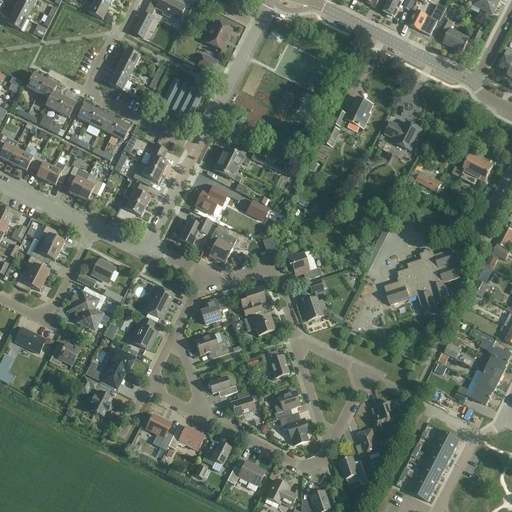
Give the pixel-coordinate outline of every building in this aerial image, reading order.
[(20,0),(19,3),(33,10),(37,0),(20,0)] [(113,0),(96,0),(95,3),(108,10),(113,0)] [(178,21),(185,8),(169,0),(160,0),(157,7),(150,3),(149,7),(144,15),(151,18),(155,10),(163,13),(162,16),(169,19),(171,17),(178,21)] [(403,0),(389,0),(382,13),(394,19),(403,1),(403,0)] [(406,0),(402,8),(404,9),(409,12),(414,3),(406,0)] [(491,14),(492,15),(498,2),(494,0),(476,0),(473,6),(487,12),(491,14)] [(33,10),(19,3),(13,14),(27,21),(33,10)] [(108,10),(95,3),(89,14),(103,21),(108,10)] [(48,18),(52,20),(57,10),(53,8),(48,18)] [(439,24),(446,10),(440,8),(436,16),(433,14),(431,19),(416,12),(409,27),(430,37),(437,23),(439,24)] [(21,33),(27,21),(13,14),(7,26),(21,33)] [(153,20),(142,14),(132,34),(143,40),(153,20)] [(52,20),(48,18),(43,27),(48,29),(52,20)] [(461,53),(469,39),(451,30),(453,24),(448,21),(442,32),(447,35),(443,44),(461,53)] [(225,44),(231,31),(215,23),(205,43),(222,52),(226,44),(225,44)] [(45,35),(47,31),(38,26),(35,31),(38,32),(37,35),(43,38),(44,35),(45,35)] [(476,45),(482,34),(476,31),(470,42),(476,45)] [(120,63),(134,70),(140,58),(126,51),(120,63)] [(511,53),(507,51),(504,57),(498,68),(505,72),(503,76),(511,80),(511,77),(511,53)] [(211,74),(217,63),(203,56),(198,67),(211,74)] [(115,74),(128,81),(134,70),(120,63),(115,74)] [(153,80),(158,82),(162,73),(158,70),(153,80)] [(128,81),(115,74),(109,86),(123,93),(128,81)] [(27,90),(38,96),(45,82),(33,76),(27,90)] [(158,82),(153,80),(149,89),(153,91),(158,82)] [(188,124),(203,95),(174,81),(161,106),(175,113),(174,117),(188,124)] [(38,96),(49,101),(50,102),(53,94),(57,87),(45,82),(38,96)] [(12,93),(16,95),(19,89),(11,85),(8,91),(12,93)] [(139,101),(142,102),(146,105),(151,95),(147,93),(144,91),(139,101)] [(64,100),(53,94),(50,102),(49,101),(46,108),(57,114),(64,100)] [(369,115),(373,107),(357,99),(346,121),(364,130),(371,116),(369,115)] [(76,106),(64,100),(57,114),(69,120),(76,106)] [(78,120),(90,125),(97,112),(85,106),(78,120)] [(26,120),(28,116),(19,111),(17,116),(26,120)] [(101,131),(108,117),(97,112),(90,125),(101,131)] [(333,125),(340,128),(346,116),(339,112),(333,125)] [(37,120),(28,116),(26,120),(35,125),(37,120)] [(101,131),(112,137),(119,123),(108,117),(101,131)] [(39,127),(48,131),(51,127),(41,122),(39,127)] [(119,123),(112,137),(124,143),(130,129),(119,123)] [(399,128),(391,124),(385,135),(397,141),(395,144),(410,152),(414,145),(416,145),(419,140),(417,138),(421,131),(406,123),(402,130),(399,129),(399,128)] [(51,127),(48,131),(57,136),(60,132),(51,127)] [(333,149),(341,132),(331,127),(323,144),(333,149)] [(46,135),(42,132),(38,139),(46,143),(50,136),(46,135)] [(3,136),(1,141),(0,142),(0,153),(1,154),(0,155),(0,159),(8,164),(17,144),(8,140),(9,139),(3,136)] [(70,142),(79,147),(81,142),(72,138),(70,142)] [(81,142),(79,147),(88,151),(90,147),(81,142)] [(129,156),(135,146),(129,143),(124,154),(129,156)] [(17,144),(8,164),(17,168),(24,155),(15,150),(17,144)] [(153,157),(148,167),(163,175),(168,165),(163,162),(168,152),(155,145),(150,156),(153,157)] [(24,155),(17,168),(26,173),(29,168),(34,171),(39,160),(41,156),(36,154),(36,153),(34,151),(30,149),(27,149),(24,155)] [(92,153),(101,158),(104,153),(94,149),(92,153)] [(225,149),(219,160),(239,170),(242,164),(248,167),(250,162),(225,149)] [(77,158),(84,161),(86,156),(80,153),(77,158)] [(104,153),(101,158),(111,162),(113,158),(104,153)] [(264,166),(264,165),(285,176),(288,170),(267,160),(267,161),(254,154),(251,160),(264,166)] [(39,160),(34,171),(39,173),(36,178),(46,183),(52,169),(43,165),(44,163),(46,159),(41,156),(39,160)] [(464,174),(461,180),(475,187),(478,181),(484,184),(493,167),(470,156),(462,172),(462,173),(464,174)] [(239,170),(219,160),(214,171),(239,184),(242,180),(236,177),(239,170)] [(52,169),(46,183),(55,187),(57,183),(63,185),(68,175),(71,169),(65,166),(64,168),(55,163),(52,169)] [(314,164),(310,172),(314,174),(319,166),(314,164)] [(125,169),(116,165),(113,171),(121,175),(125,169)] [(163,175),(148,167),(143,177),(140,176),(138,181),(150,187),(153,182),(158,185),(163,175)] [(78,199),(89,176),(74,168),(66,182),(73,185),(68,194),(78,199)] [(92,176),(100,180),(104,172),(95,169),(92,176)] [(412,172),(407,182),(411,184),(416,174),(412,172)] [(437,193),(440,186),(419,175),(415,183),(437,193)] [(89,176),(78,199),(87,203),(91,195),(97,197),(103,185),(94,180),(95,179),(89,176)] [(106,186),(105,188),(111,191),(113,187),(112,185),(108,182),(106,186)] [(131,201),(146,209),(151,199),(145,197),(148,191),(135,185),(131,182),(128,188),(123,198),(131,201)] [(248,198),(251,192),(238,186),(235,192),(248,198)] [(203,193),(195,208),(212,216),(218,206),(222,208),(228,195),(213,188),(209,196),(203,193)] [(460,192),(454,206),(466,211),(471,202),(466,200),(468,196),(460,192)] [(265,207),(267,202),(260,199),(258,203),(265,207)] [(146,209),(131,201),(126,210),(121,208),(116,218),(131,226),(136,216),(141,219),(146,209)] [(270,210),(253,202),(246,215),(263,223),(270,210)] [(0,222),(8,227),(11,222),(15,225),(17,220),(19,221),(22,215),(6,207),(3,213),(0,211),(0,222)] [(379,214),(374,223),(382,228),(387,219),(379,214)] [(188,222),(179,241),(192,248),(200,233),(207,236),(212,225),(201,219),(197,226),(188,222)] [(8,227),(0,222),(0,234),(4,236),(8,227)] [(218,226),(216,231),(215,230),(206,248),(212,251),(210,256),(225,264),(228,257),(229,258),(230,256),(229,256),(229,255),(231,254),(233,251),(232,250),(236,241),(228,237),(225,235),(227,230),(218,226)] [(46,228),(38,243),(60,253),(65,244),(56,239),(58,234),(46,228)] [(511,231),(506,228),(497,246),(509,252),(511,246),(511,231)] [(384,231),(363,273),(368,275),(390,233),(384,231)] [(38,243),(36,247),(31,258),(43,264),(46,258),(55,263),(60,253),(38,243)] [(360,243),(351,261),(360,265),(369,247),(360,243)] [(480,249),(471,245),(475,263),(476,263),(482,250),(480,249)] [(497,246),(493,255),(491,254),(484,268),(492,272),(499,258),(505,261),(509,252),(497,246)] [(444,285),(459,280),(450,252),(434,257),(433,251),(419,256),(421,261),(407,266),(408,270),(397,274),(400,283),(384,288),(390,307),(417,298),(422,314),(436,309),(435,305),(449,300),(444,285)] [(297,254),(286,258),(289,268),(291,267),(295,278),(303,275),(305,282),(319,277),(317,270),(311,252),(304,255),(297,257),(297,254)] [(235,259),(231,260),(233,266),(237,265),(245,262),(243,257),(235,259)] [(31,270),(28,275),(44,283),(49,274),(41,269),(43,264),(31,258),(26,268),(31,270)] [(108,284),(115,271),(99,263),(92,276),(108,284)] [(44,283),(28,275),(26,280),(21,277),(16,287),(28,294),(31,288),(40,293),(44,283)] [(361,280),(358,298),(367,300),(371,282),(361,280)] [(92,289),(95,283),(90,281),(87,286),(92,289)] [(324,281),(321,282),(308,286),(311,295),(323,291),(323,290),(327,289),(324,281)] [(477,281),(471,294),(483,299),(489,287),(477,281)] [(151,302),(146,313),(160,320),(169,303),(170,304),(174,297),(165,292),(158,289),(154,287),(148,300),(151,302)] [(240,303),(245,318),(262,312),(259,304),(265,303),(260,289),(244,294),(247,301),(240,303)] [(80,324),(82,325),(77,334),(80,336),(79,336),(81,337),(86,327),(90,329),(92,325),(96,327),(97,324),(107,329),(111,319),(104,316),(104,315),(99,312),(105,299),(87,290),(84,296),(82,295),(77,304),(72,302),(67,312),(82,319),(80,324)] [(117,295),(114,301),(120,304),(122,298),(117,295)] [(201,314),(205,326),(221,321),(219,315),(223,314),(222,312),(227,311),(224,299),(205,306),(207,312),(201,314)] [(324,301),(318,303),(317,299),(301,304),(307,323),(329,316),(324,301)] [(335,315),(331,321),(332,321),(333,321),(334,322),(336,323),(337,323),(340,325),(343,319),(335,315)] [(256,331),(258,338),(275,333),(270,319),(259,323),(257,316),(244,321),(248,333),(256,331)] [(148,351),(154,338),(149,335),(154,326),(143,320),(137,332),(139,333),(134,342),(141,346),(141,347),(148,351)] [(500,326),(503,327),(508,330),(511,331),(511,332),(511,324),(505,321),(505,322),(502,320),(500,326)] [(39,355),(46,342),(22,329),(15,343),(39,355)] [(493,348),(495,343),(474,332),(471,338),(482,343),(479,348),(486,352),(489,346),(493,348)] [(195,342),(200,358),(211,354),(213,360),(229,355),(225,343),(217,346),(214,336),(195,342)] [(444,355),(456,361),(462,350),(459,349),(454,346),(453,346),(455,342),(448,339),(446,343),(449,345),(444,355)] [(54,344),(48,341),(44,349),(50,352),(54,344)] [(72,368),(81,350),(78,348),(77,351),(66,345),(63,350),(57,347),(49,363),(59,369),(62,363),(72,368)] [(489,364),(504,372),(509,364),(508,363),(511,357),(496,350),(489,364)] [(135,360),(117,351),(110,363),(112,364),(102,384),(117,391),(125,374),(127,375),(135,360)] [(269,363),(275,380),(289,375),(283,357),(279,359),(277,352),(261,357),(263,365),(269,363)] [(5,356),(0,365),(0,381),(2,382),(6,374),(13,361),(5,356)] [(445,367),(449,359),(442,356),(438,364),(445,367)] [(88,368),(91,361),(85,359),(80,372),(96,378),(99,372),(88,368)] [(257,365),(255,359),(245,363),(247,368),(257,365)] [(489,364),(484,362),(481,367),(487,369),(484,375),(499,383),(504,372),(489,364)] [(438,366),(435,373),(443,377),(446,370),(438,366)] [(484,375),(478,387),(493,395),(499,383),(484,375)] [(84,378),(78,392),(88,397),(91,390),(95,392),(98,384),(84,378)] [(209,385),(212,396),(223,392),(225,398),(237,394),(235,388),(230,389),(226,379),(209,385)] [(471,383),(467,391),(464,396),(468,398),(471,400),(486,407),(489,401),(490,401),(493,395),(478,387),(471,383)] [(465,404),(468,398),(464,396),(467,391),(460,387),(454,398),(465,404)] [(239,401),(231,404),(235,419),(255,412),(251,399),(256,397),(254,391),(237,396),(239,401)] [(276,422),(279,421),(292,416),(290,411),(300,408),(295,392),(278,398),(281,406),(274,408),(276,415),(274,415),(276,422)] [(92,406),(89,412),(103,419),(106,413),(108,413),(111,407),(109,406),(112,400),(98,393),(96,399),(94,398),(91,405),(92,406)] [(390,404),(377,408),(380,417),(374,419),(379,432),(385,430),(384,427),(386,426),(387,429),(388,430),(394,428),(395,426),(394,423),(396,422),(390,404)] [(403,414),(408,417),(413,407),(407,405),(403,414)] [(292,416),(279,421),(283,432),(287,430),(291,441),(292,440),(294,448),(308,443),(305,436),(309,434),(304,421),(300,422),(298,414),(292,416)] [(168,448),(173,438),(167,434),(172,425),(153,416),(146,431),(164,440),(159,449),(166,453),(168,448)] [(177,431),(173,438),(168,448),(175,451),(178,446),(182,448),(183,445),(197,452),(204,438),(193,433),(194,432),(186,428),(183,434),(177,431)] [(356,448),(360,459),(366,457),(366,458),(379,453),(372,431),(359,436),(362,446),(356,448)] [(453,454),(460,441),(441,432),(435,445),(453,454)] [(208,451),(202,463),(213,468),(215,463),(223,467),(231,450),(219,444),(214,454),(208,451)] [(453,454),(435,445),(429,457),(447,466),(453,454)] [(447,466),(429,457),(422,469),(441,479),(447,466)] [(353,459),(339,464),(342,471),(343,471),(346,481),(354,478),(356,484),(360,482),(361,487),(368,485),(367,481),(364,472),(362,468),(356,470),(353,459)] [(234,468),(227,483),(235,486),(239,478),(258,488),(265,474),(253,468),(254,466),(246,462),(241,472),(234,468)] [(202,464),(200,468),(195,477),(206,482),(211,473),(207,471),(208,467),(202,464)] [(441,479),(422,469),(416,481),(434,491),(441,479)] [(369,470),(364,472),(367,481),(372,480),(369,470)] [(281,504),(291,509),(297,497),(287,492),(289,488),(275,481),(266,499),(280,506),(281,504)] [(434,491),(416,481),(409,494),(428,504),(434,491)] [(300,511),(329,511),(330,511),(329,509),(330,508),(329,504),(328,504),(324,493),(309,498),(311,502),(308,503),(302,502),(300,511)]
